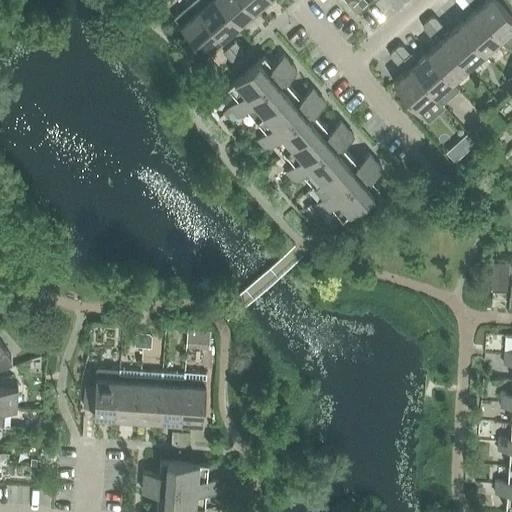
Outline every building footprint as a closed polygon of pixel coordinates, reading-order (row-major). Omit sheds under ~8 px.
[(216,0),(207,0),(196,10),(222,39),(238,24),(216,0)] [(245,0),(216,0),(238,24),(254,10),(245,0)] [(245,0),(254,10),(265,0),(245,0)] [(365,0),(344,0),(347,2),(356,13),(368,3),(365,0)] [(486,0),(476,9),(501,38),(509,47),(511,44),(511,15),(498,0),(486,0)] [(222,39),(196,10),(190,3),(174,18),(205,53),(222,39)] [(476,9),(459,23),(485,52),(501,38),(476,9)] [(431,17),(427,20),(436,31),(442,25),(435,17),(431,17)] [(436,31),(427,20),(423,24),(423,28),(430,36),(436,31)] [(459,23),(443,38),(468,67),(485,52),(459,23)] [(443,38),(426,52),(452,81),(468,67),(443,38)] [(230,59),(235,60),(243,53),(242,49),(235,41),(223,51),(230,59)] [(398,45),(394,48),(404,59),(410,54),(402,45),(398,45)] [(404,59),(394,48),(391,52),(390,57),(398,64),(404,59)] [(410,54),(404,59),(410,67),(443,104),(459,90),(452,81),(426,52),(418,60),(411,52),(410,54)] [(264,55),(244,72),(259,89),(290,63),(283,55),(276,62),(280,67),(277,70),(264,55)] [(259,89),(274,105),(293,89),(280,74),(284,71),(289,77),(297,70),(290,63),(259,89)] [(443,104),(410,67),(393,81),(429,122),(446,107),(443,104)] [(228,106),(233,112),(259,89),(244,72),(227,88),(236,99),(228,106)] [(274,105),(288,121),(318,95),(312,87),(304,94),(309,100),(305,103),(293,89),(274,105)] [(246,110),(256,121),(274,105),(259,89),(233,112),(237,117),(246,110)] [(288,121),(302,138),(321,121),(309,107),(312,104),(317,109),(325,102),(318,95),(288,121)] [(257,139),(262,144),(288,121),(274,105),(256,121),(265,131),(257,139)] [(495,110),(485,120),(494,130),(497,133),(507,124),(495,110)] [(302,138),(317,154),(347,128),(340,120),(332,127),(337,132),(334,136),(321,121),(302,138)] [(486,135),(487,136),(494,130),(485,120),(478,126),(486,135)] [(274,142),(284,154),(302,138),(288,121),(262,144),(266,149),(274,142)] [(476,123),(467,132),(468,133),(477,143),(486,135),(478,126),(476,123)] [(317,154),(331,170),(350,154),(337,139),(341,136),(346,142),(353,135),(347,128),(317,154)] [(468,133),(446,153),(455,163),(477,143),(468,133)] [(285,172),(290,177),(317,154),(302,138),(284,154),(294,164),(285,172)] [(331,170),(345,186),(375,160),(368,152),(360,159),(365,165),(362,168),(350,154),(331,170)] [(302,175),(312,186),(331,170),(317,154),(290,177),(294,182),(302,175)] [(375,160),(345,186),(360,203),(378,187),(365,172),(369,169),(374,174),(381,168),(375,160)] [(314,204),(319,210),(345,186),(331,170),(312,186),(322,197),(314,204)] [(345,186),(319,210),(323,215),(331,207),(342,219),(360,203),(345,186)] [(305,208),(310,213),(315,209),(310,203),(305,208)] [(493,261),(491,289),(493,289),(507,290),(508,262),(497,261),(493,261)] [(493,289),(492,304),(494,304),(499,305),(505,305),(507,290),(493,289)] [(198,330),(197,346),(207,347),(209,331),(198,330)] [(134,346),(142,346),(143,332),(138,332),(135,334),(134,346)] [(143,332),(142,346),(150,347),(151,335),(148,332),(143,332)] [(0,365),(13,361),(11,356),(3,346),(0,341),(0,365)] [(94,408),(93,415),(115,417),(118,378),(119,371),(119,369),(97,368),(96,370),(95,383),(94,396),(94,408)] [(118,378),(115,417),(137,418),(140,380),(140,371),(119,369),(119,371),(118,378)] [(140,380),(137,418),(159,420),(161,381),(162,372),(140,371),(140,380)] [(161,381),(159,420),(180,421),(183,383),(183,374),(162,372),(161,381)] [(183,383),(180,421),(203,423),(204,384),(205,375),(183,374),(183,383)] [(0,406),(11,407),(16,407),(17,386),(15,386),(10,375),(0,379),(0,406)] [(85,395),(84,407),(94,408),(94,396),(95,383),(85,382),(85,395)] [(511,407),(511,413),(511,422),(511,400),(503,400),(502,406),(511,407)] [(0,424),(9,426),(11,407),(0,406),(0,424)] [(500,435),(499,443),(511,444),(511,422),(510,436),(500,435)] [(173,444),(179,445),(180,431),(172,430),(171,441),(173,444)] [(180,431),(179,445),(183,445),(187,442),(187,431),(180,431)] [(509,451),(508,466),(511,466),(511,444),(499,443),(499,450),(509,451)] [(37,465),(38,459),(30,458),(29,466),(37,467),(37,465)] [(143,471),(142,481),(182,483),(183,461),(159,459),(157,479),(153,479),(153,472),(143,471)] [(183,461),(182,483),(218,485),(218,479),(207,479),(208,463),(183,461)] [(497,479),(496,487),(511,487),(511,466),(508,466),(507,479),(497,479)] [(157,485),(156,503),(181,505),(182,483),(142,481),(142,491),(152,492),(152,485),(157,485)] [(182,483),(181,505),(205,506),(206,492),(217,493),(218,485),(182,483)] [(505,510),(511,510),(511,487),(496,487),(496,493),(506,494),(505,510)] [(180,511),(181,505),(156,503),(155,511),(180,511)]
